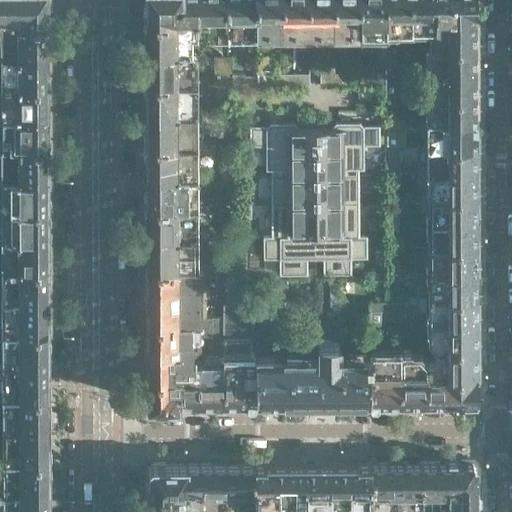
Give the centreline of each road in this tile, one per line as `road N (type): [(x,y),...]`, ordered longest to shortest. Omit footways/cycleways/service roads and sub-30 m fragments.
road 1 (secondary): [(89,431),(95,0)]
road 2 (residential): [(504,428),(501,0)]
road 3 (residential): [(504,428),(89,431)]
